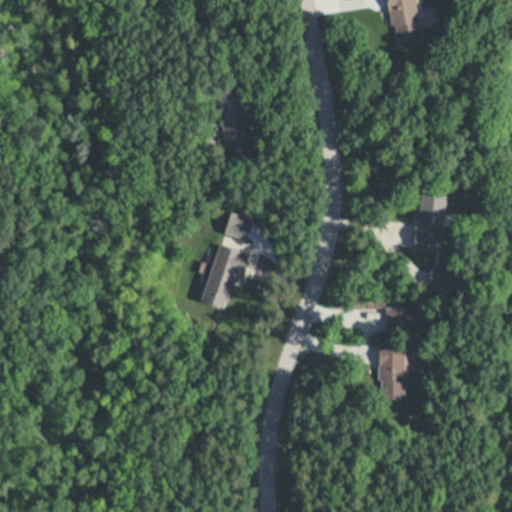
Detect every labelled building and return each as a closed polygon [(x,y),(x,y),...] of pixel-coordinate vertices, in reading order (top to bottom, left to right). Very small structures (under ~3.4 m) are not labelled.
[(416,0),(423,38),(399,42),(396,24),(393,25),(388,0),(416,0)] [(269,77),(250,78),(249,58),(268,57),(269,77)] [(487,103),(478,103),(478,94),(487,94),(487,103)] [(241,95),(244,117),(252,116),(256,143),(248,144),(250,155),(228,158),(219,98),(241,95)] [(449,196),(442,251),(415,248),(416,234),(415,234),(418,211),(421,211),(423,193),(449,196)] [(259,225),(256,235),(242,230),(245,220),(259,225)] [(250,260),(244,277),(237,275),(226,308),(202,300),(221,243),(251,253),(249,260),(250,260)] [(455,267),(451,292),(429,289),(433,264),(455,267)] [(418,308),(418,330),(386,330),(386,307),(418,308)] [(418,368),(418,382),(406,382),(406,399),(382,398),(382,380),(380,380),(380,344),(407,345),(407,368),(418,368)]
